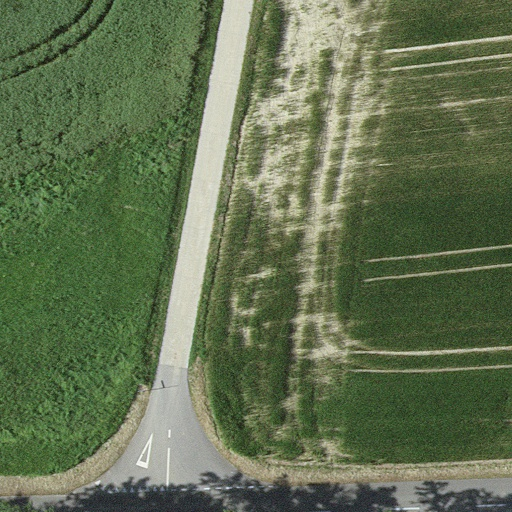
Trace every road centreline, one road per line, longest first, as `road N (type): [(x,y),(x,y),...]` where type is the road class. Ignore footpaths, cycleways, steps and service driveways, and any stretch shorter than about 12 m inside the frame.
road 1 (track): [(246,0),(161,511)]
road 2 (tertiary): [(511,504),(309,511)]
